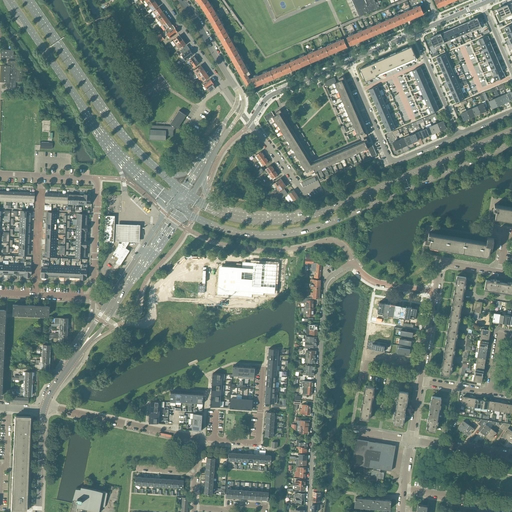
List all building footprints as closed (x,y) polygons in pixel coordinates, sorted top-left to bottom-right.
[(149,5),(145,7),(147,9),(147,8),(156,2),(154,0),(150,0),(147,3),(149,5)] [(222,0),(241,26),(243,25),(224,0),(222,0)] [(374,0),(351,0),(359,17),(380,8),(377,2),(375,3),(374,0)] [(367,17),(406,0),(401,0),(366,15),(367,17)] [(201,6),(206,14),(213,9),(208,1),(201,6)] [(159,7),(156,2),(147,8),(149,10),(151,8),(153,11),(159,7)] [(503,7),(502,7),(507,17),(511,15),(511,14),(511,13),(508,5),(507,5),(505,6),(503,7)] [(411,10),(414,18),(424,14),(420,6),(411,10)] [(152,12),(156,16),(162,11),(159,7),(152,12)] [(498,9),(497,9),(501,20),(507,17),(502,7),(499,8),(498,9)] [(211,23),(219,18),(215,11),(213,9),(206,14),(206,15),(211,23)] [(405,22),(414,18),(411,10),(402,14),(405,22)] [(156,16),(159,21),(166,16),(162,11),(156,16)] [(396,26),(405,22),(402,14),(392,18),(396,26)] [(341,25),(342,26),(365,16),(364,15),(341,25)] [(169,20),(166,16),(159,21),(162,25),(169,20)] [(223,27),(219,18),(211,23),(215,31),(223,27)] [(392,18),(383,22),(387,30),(396,26),(392,18)] [(472,20),(476,30),(477,30),(482,28),(481,25),(482,25),(481,22),(479,23),(477,18),(475,19),(472,20)] [(172,25),(169,20),(162,25),(165,30),(166,29),(172,25)] [(469,21),(466,22),(467,23),(471,33),(476,30),(472,20),(471,20),(469,21)] [(378,34),(387,30),(383,22),(374,25),(378,34)] [(462,25),(461,25),(465,34),(466,35),(468,34),(471,33),(467,23),(465,24),(462,25)] [(178,33),(174,27),(172,25),(166,29),(168,32),(165,34),(166,36),(168,35),(170,38),(178,33)] [(368,38),(378,34),(374,25),(365,29),(368,38)] [(459,26),(457,27),(461,36),(465,34),(461,25),(459,26)] [(301,42),(302,43),(302,44),(339,28),(338,26),(301,42)] [(228,36),(223,27),(215,31),(220,40),(228,36)] [(453,29),(451,30),(455,40),(461,37),(461,36),(457,27),(456,27),(453,29)] [(365,29),(356,33),(359,42),(368,38),(365,29)] [(449,30),(446,32),(450,41),(451,42),(455,40),(451,30),(449,30)] [(441,33),(440,34),(444,43),(445,44),(450,41),(446,32),(443,33),(441,34),(441,33)] [(160,33),(156,36),(160,42),(164,39),(160,33)] [(356,33),(346,37),(350,46),(359,42),(356,33)] [(436,36),(440,45),(444,44),(444,43),(440,34),(438,35),(436,36)] [(183,40),(180,35),(173,40),(176,45),(183,40)] [(233,44),(228,36),(220,40),(225,49),(233,44)] [(432,37),(430,38),(434,49),(439,47),(440,46),(440,45),(436,36),(435,36),(432,37)] [(483,37),(478,40),(480,46),(481,46),(490,42),(490,41),(489,39),(487,36),(483,37)] [(344,39),(343,39),(334,43),(338,51),(347,47),(344,39)] [(186,45),(183,40),(176,45),(179,50),(186,45)] [(490,42),(481,46),(483,50),(492,47),(492,46),(491,44),(490,42)] [(334,43),(325,47),(328,55),(338,51),(334,43)] [(238,53),(233,44),(225,49),(230,57),(238,53)] [(361,68),(360,68),(360,69),(363,75),(365,81),(366,81),(367,81),(377,76),(393,69),(414,60),(415,60),(417,60),(417,59),(416,57),(413,51),(411,46),(396,53),(381,59),(375,62),(373,63),(372,63),(371,64),(361,68)] [(325,47),(316,51),(319,59),(328,55),(325,47)] [(492,47),(483,50),(485,55),(494,51),(493,49),(492,47)] [(193,55),(189,49),(189,48),(182,53),(183,54),(181,56),(182,58),(184,57),(186,60),(193,55)] [(0,58),(17,59),(17,55),(13,55),(13,50),(0,50),(0,57),(0,58)] [(316,51),(307,55),(310,63),(319,59),(316,51)] [(485,55),(484,56),(486,61),(496,56),(495,54),(494,51),(485,55)] [(243,62),(238,53),(230,57),(235,66),(243,62)] [(444,54),(436,58),(437,60),(438,62),(438,63),(449,58),(447,53),(444,54)] [(307,55),(297,59),(301,67),(310,63),(307,55)] [(197,60),(195,56),(188,61),(191,64),(197,60)] [(486,61),(485,61),(486,62),(488,66),(498,62),(497,59),(496,57),(496,56),(486,61)] [(449,58),(438,63),(440,65),(441,68),(451,63),(449,58)] [(297,59),(288,63),(292,71),(301,67),(297,59)] [(199,63),(197,60),(191,64),(193,68),(199,63)] [(16,82),(17,82),(21,82),(21,68),(16,68),(17,61),(8,61),(7,66),(0,65),(0,82),(7,83),(6,88),(15,88),(16,82)] [(248,70),(243,62),(235,66),(240,75),(248,70)] [(488,66),(486,67),(488,71),(490,71),(500,66),(498,62),(488,66)] [(292,71),(288,63),(279,67),(282,75),(292,71)] [(451,63),(441,68),(441,70),(442,72),(443,73),(453,68),(452,66),(451,63)] [(204,69),(201,65),(194,70),(197,74),(204,69)] [(500,66),(490,71),(492,75),(492,76),(493,76),(503,72),(503,71),(502,71),(500,66)] [(279,67),(270,70),(273,79),(282,75),(279,67)] [(420,67),(412,71),(414,76),(422,72),(421,69),(420,67)] [(453,68),(443,73),(444,75),(445,78),(455,73),(458,72),(456,68),(456,69),(455,67),(453,68)] [(206,73),(204,69),(197,74),(199,78),(206,73)] [(253,83),(251,78),(250,79),(247,75),(250,74),(248,70),(240,75),(241,76),(247,86),(253,83)] [(270,70),(261,74),(264,83),(273,79),(270,70)] [(422,72),(414,76),(416,80),(424,77),(424,75),(423,72),(422,72)] [(503,72),(493,76),(496,82),(505,77),(503,72)] [(210,77),(206,73),(199,78),(203,82),(210,77)] [(455,73),(445,78),(446,80),(447,82),(447,83),(457,78),(455,73)] [(261,74),(251,78),(253,83),(255,87),(264,83),(261,74)] [(334,77),(324,82),(326,87),(334,83),(338,92),(357,135),(358,135),(360,138),(368,135),(343,77),(338,79),(339,81),(336,82),(334,77)] [(424,77),(416,80),(418,85),(426,81),(425,79),(424,77)] [(457,78),(447,83),(448,85),(449,88),(458,84),(460,83),(458,80),(457,78)] [(214,84),(211,79),(204,84),(209,92),(216,87),(214,84)] [(426,81),(418,85),(420,90),(429,86),(428,84),(427,82),(426,81)] [(458,84),(449,88),(450,90),(451,92),(460,89),(460,88),(458,84)] [(369,89),(370,92),(371,94),(379,91),(377,86),(369,89)] [(429,86),(420,90),(422,94),(422,95),(430,91),(430,90),(429,88),(429,86)] [(460,89),(451,92),(451,93),(452,95),(453,98),(462,94),(463,94),(463,93),(465,92),(464,88),(463,87),(461,88),(460,89)] [(379,91),(371,94),(371,95),(372,97),(373,99),(381,96),(379,91)] [(430,91),(422,95),(424,99),(432,96),(432,94),(431,91),(430,91)] [(462,94),(453,98),(454,100),(455,102),(456,103),(464,99),(462,94)] [(505,94),(500,97),(503,104),(508,101),(505,94)] [(381,96),(373,99),(374,101),(375,104),(383,100),(381,96)] [(432,96),(424,99),(426,104),(434,100),(433,97),(432,96)] [(500,97),(494,99),(497,106),(503,104),(500,97)] [(494,99),(489,102),(492,108),(497,106),(494,99)] [(383,100),(375,104),(377,108),(385,105),(383,100)] [(434,100),(426,104),(428,108),(436,105),(436,103),(435,101),(434,100)] [(477,106),(480,113),(486,111),(483,104),(477,106)] [(385,105),(377,108),(378,110),(379,113),(387,110),(385,105)] [(436,105),(428,108),(430,113),(439,110),(438,109),(438,108),(437,105),(436,105)] [(475,116),(480,113),(477,106),(472,109),(475,116)] [(465,109),(460,111),(461,114),(464,120),(469,118),(466,111),(465,109)] [(469,118),(475,116),(472,109),(466,111),(469,118)] [(171,126),(152,125),(151,129),(150,129),(149,139),(166,140),(166,135),(173,136),(173,130),(175,127),(177,129),(186,115),(179,110),(170,124),(172,125),(171,126)] [(311,160),(280,110),(276,112),(277,114),(274,116),(274,115),(271,112),(264,116),(266,121),(272,117),(275,121),(274,122),(274,123),(275,122),(280,130),(279,131),(280,132),(281,131),(285,139),(284,139),(285,140),(286,140),(291,148),(290,148),(291,149),(292,149),(296,156),(295,157),(296,158),(297,157),(302,165),(301,166),(302,166),(306,172),(314,168),(316,171),(368,149),(371,157),(376,155),(372,144),(367,147),(366,144),(368,142),(366,138),(312,161),(311,160)] [(387,110),(379,113),(380,116),(381,118),(389,114),(387,110)] [(389,114),(381,118),(382,120),(383,122),(383,123),(391,119),(389,114)] [(391,119),(383,123),(384,125),(385,127),(394,124),(393,124),(391,119)] [(437,124),(440,131),(446,128),(443,121),(437,124)] [(414,122),(411,124),(406,126),(407,129),(409,128),(412,126),(414,131),(417,130),(414,122)] [(394,124),(385,127),(386,129),(386,130),(387,132),(396,128),(395,128),(394,124)] [(435,133),(440,131),(437,124),(432,126),(435,133)] [(432,126),(426,128),(429,135),(435,133),(432,126)] [(429,135),(426,128),(421,131),(424,138),(429,135)] [(409,136),(412,143),(418,140),(415,133),(409,136)] [(409,136),(404,138),(407,145),(412,143),(409,136)] [(401,147),(407,145),(404,138),(398,140),(401,147)] [(401,147),(398,140),(393,143),(396,150),(401,147)] [(259,160),(265,156),(261,151),(256,155),(259,160)] [(265,156),(259,160),(263,166),(269,162),(265,156)] [(269,174),(275,170),(271,165),(265,169),(269,174)] [(275,170),(269,174),(272,179),(271,180),(273,182),(275,181),(273,179),(278,175),(275,170)] [(281,178),(274,183),(277,187),(284,182),(281,178)] [(284,182),(277,187),(279,191),(286,186),(284,182)] [(294,200),(299,197),(294,190),(289,193),(294,200)] [(275,196),(279,202),(283,199),(279,193),(275,196)] [(511,207),(499,205),(494,205),(494,209),(492,209),(490,216),(495,217),(495,218),(496,218),(496,217),(511,220),(511,207)] [(114,242),(115,216),(108,216),(106,216),(105,242),(114,242)] [(118,224),(117,224),(116,241),(117,241),(134,242),(140,242),(141,225),(134,225),(118,224)] [(486,242),(433,234),(429,233),(428,238),(426,237),(425,245),(430,245),(430,246),(430,245),(489,255),(489,256),(491,245),(496,246),(498,239),(487,238),(486,242)] [(119,258),(125,248),(128,243),(128,240),(118,240),(118,246),(113,254),(119,258)] [(120,265),(129,251),(127,250),(125,248),(119,258),(116,262),(118,264),(120,265)] [(219,265),(217,295),(222,295),(252,297),(252,295),(264,295),(264,293),(270,293),(275,293),(275,292),(275,291),(277,264),(242,262),(242,267),(236,267),(219,265)] [(454,292),(463,294),(464,287),(465,287),(466,284),(465,284),(466,277),(457,276),(456,283),(455,282),(455,285),(455,286),(454,292)] [(485,289),(502,292),(503,283),(496,281),(497,280),(494,279),(493,281),(486,280),(485,289)] [(502,292),(511,293),(511,282),(510,284),(503,283),(502,292)] [(205,288),(173,288),(173,302),(194,302),(194,309),(196,309),(205,309),(205,288)] [(313,289),(313,293),(311,292),(310,295),(313,295),(313,298),(320,299),(320,290),(317,289),(317,288),(310,288),(313,289)] [(463,294),(454,292),(453,299),(452,299),(452,302),(453,302),(452,308),(461,310),(462,303),(463,303),(463,300),(462,300),(463,294)] [(310,300),(310,298),(301,298),(301,303),(306,302),(306,308),(313,308),(313,300),(310,300)] [(13,314),(30,315),(31,305),(14,304),(13,314)] [(30,315),(48,316),(48,306),(31,305),(30,315)] [(306,308),(304,308),(304,314),(307,314),(307,316),(313,316),(313,308),(306,308)] [(449,325),(458,326),(459,320),(460,320),(460,317),(459,317),(461,310),(452,308),(451,315),(450,315),(449,318),(450,318),(449,325)] [(446,341),(455,343),(456,336),(457,336),(458,333),(457,333),(458,326),(449,325),(448,331),(447,331),(447,334),(446,341)] [(394,327),(394,329),(401,330),(400,335),(404,336),(412,337),(413,332),(411,331),(410,331),(411,329),(403,328),(394,327)] [(377,332),(377,334),(374,334),(373,340),(386,342),(388,334),(377,332)] [(443,358),(452,359),(454,352),(455,352),(455,349),(454,349),(455,343),(446,341),(445,348),(444,348),(444,351),(445,351),(443,358)] [(386,344),(374,342),(374,344),(372,344),(371,349),(385,351),(386,344)] [(396,349),(396,353),(399,353),(399,354),(403,354),(406,354),(409,355),(410,350),(408,350),(408,349),(408,347),(397,345),(396,349)] [(452,359),(443,358),(442,364),(441,367),(442,367),(441,374),(450,375),(451,369),(452,369),(452,366),(451,366),(452,359)] [(363,402),(371,403),(372,396),(374,397),(374,394),(373,393),(374,386),(365,385),(364,392),(363,392),(363,395),(364,395),(363,402)] [(312,395),(312,392),(313,386),(307,386),(307,388),(303,387),(303,392),(302,394),(312,395)] [(396,407),(405,409),(407,402),(408,399),(407,399),(408,392),(399,391),(398,398),(397,397),(397,400),(398,401),(396,407)] [(429,413),(438,414),(439,407),(440,407),(441,404),(440,404),(441,398),(432,396),(431,403),(430,403),(430,406),(429,413)] [(487,409),(487,411),(489,412),(493,412),(494,410),(495,402),(489,401),(487,409)] [(371,403),(363,402),(361,408),(360,411),(361,411),(360,418),(369,420),(370,413),(371,413),(371,410),(370,410),(371,403)] [(310,415),(311,405),(302,405),(302,409),(300,409),(300,414),(310,415)] [(405,409),(396,407),(395,414),(394,414),(394,417),(395,417),(394,424),(403,425),(404,418),(405,418),(405,415),(404,415),(405,409)] [(438,414),(429,413),(428,419),(427,419),(427,422),(428,422),(426,429),(435,430),(436,424),(437,424),(438,421),(437,420),(438,414)] [(466,417),(462,416),(458,422),(461,424),(458,428),(463,432),(469,424),(463,421),(466,417)] [(297,425),(300,425),(309,426),(309,421),(302,420),(302,417),(296,417),(295,420),(298,420),(297,425)] [(27,501),(27,495),(27,494),(29,434),(30,427),(30,426),(30,419),(14,418),(14,419),(14,425),(14,426),(14,433),(14,434),(13,461),(11,493),(11,494),(11,501),(11,508),(11,509),(26,510),(26,509),(27,502),(27,501)] [(488,421),(485,420),(480,426),(483,428),(480,431),(486,435),(491,428),(485,424),(488,421)] [(300,425),(297,425),(294,424),(291,424),(291,429),(293,429),(297,430),(296,432),(308,433),(309,426),(300,425)] [(463,432),(469,436),(474,429),(469,424),(463,432)] [(510,424),(507,424),(503,429),(505,431),(502,435),(508,439),(511,433),(511,430),(508,428),(510,424)] [(491,428),(486,435),(491,440),(497,432),(491,428)] [(395,446),(356,439),(351,468),(364,471),(365,466),(373,468),(373,470),(369,470),(369,471),(366,471),(365,476),(364,476),(363,479),(377,482),(377,478),(378,478),(378,479),(383,479),(384,473),(380,473),(380,471),(380,469),(391,471),(395,446)] [(306,468),(300,467),(300,466),(296,466),(296,467),(297,467),(297,471),(295,471),(295,476),(304,477),(304,478),(305,478),(306,468)] [(78,501),(77,504),(77,508),(81,509),(82,510),(83,509),(87,510),(86,511),(88,511),(88,510),(92,511),(93,511),(95,511),(98,511),(100,506),(104,507),(107,492),(103,491),(103,490),(102,490),(101,491),(98,490),(98,489),(97,489),(96,489),(93,489),(93,488),(92,487),(91,488),(88,487),(86,486),(86,487),(83,486),(83,485),(82,485),(81,487),(81,488),(76,488),(73,499),(74,498),(77,499),(77,500),(78,501)] [(313,489),(313,497),(320,497),(322,497),(322,493),(318,492),(318,489),(313,489)] [(373,499),(356,497),(355,498),(355,499),(355,500),(355,506),(372,508),(373,499)] [(373,499),(372,508),(390,509),(390,502),(391,502),(391,501),(391,500),(373,499)]
